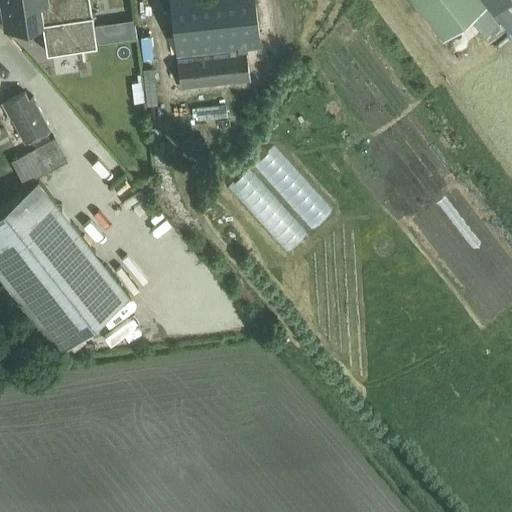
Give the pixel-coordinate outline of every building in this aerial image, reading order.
[(0,0),(4,23),(42,18),(43,23),(73,19),(77,47),(96,45),(89,0),(0,0)] [(272,0),(169,0),(177,57),(178,57),(181,88),(250,80),(246,49),(278,45),(272,0)] [(487,7),(488,7),(483,0),(412,0),(444,40),(472,19),(487,7)] [(483,0),(488,7),(493,13),(509,0),(483,0)] [(487,7),(472,19),(485,35),(499,23),(487,7)] [(25,142),(51,128),(33,95),(29,98),(25,91),(2,103),(10,118),(12,117),(25,142)] [(42,184),(0,216),(0,273),(59,348),(129,294),(42,184)]
